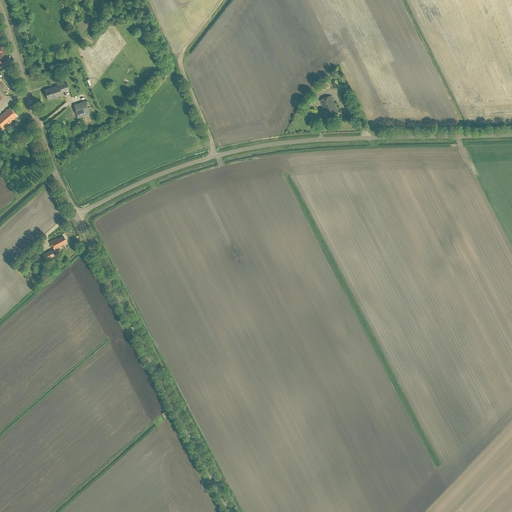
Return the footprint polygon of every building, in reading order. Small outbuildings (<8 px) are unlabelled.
[(62,95),(60,91),(68,88),(66,83),(44,90),(47,100),(62,95)] [(305,100),(308,108),(318,103),(315,96),(305,100)] [(320,115),(324,113),(326,112),(327,114),(328,113),(329,118),(339,114),(331,96),(320,100),(324,110),(323,111),(322,108),(318,109),(320,115)] [(79,114),(80,118),(89,114),(85,101),(74,104),(77,115),(79,114)] [(0,115),(0,127),(1,129),(17,116),(10,107),(0,115)] [(57,238),(50,241),(54,250),(60,247),(60,246),(62,245),(62,244),(66,242),(63,236),(57,238)] [(50,251),(44,254),(46,259),(54,256),(53,253),(52,253),(50,251)]
